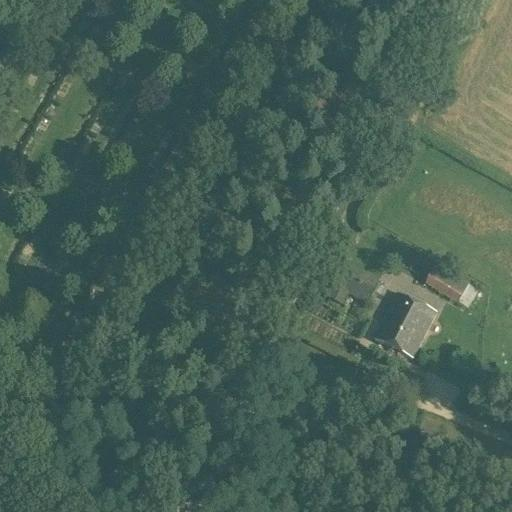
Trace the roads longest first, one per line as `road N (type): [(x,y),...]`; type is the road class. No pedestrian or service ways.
road 1 (track): [(294,410),(285,324),(329,232),(374,180),(473,0)]
road 2 (track): [(511,439),(389,388),(350,387),(294,410),(225,493),(163,511)]
road 3 (track): [(0,425),(133,511)]
